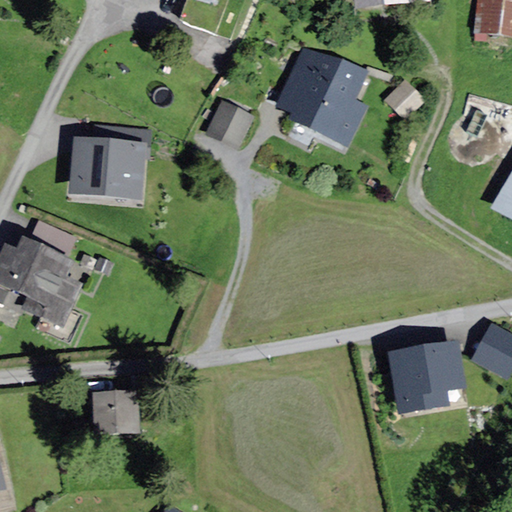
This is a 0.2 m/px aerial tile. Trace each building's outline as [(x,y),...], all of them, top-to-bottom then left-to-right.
[(224,0),(189,0),(182,21),(213,33),(224,0)] [(427,5),(426,0),(357,0),(359,13),(427,5)] [(511,0),(481,0),(478,37),(511,39),(511,0)] [(351,104),(363,77),(305,51),(280,109),(297,116),(294,123),(347,146),(363,109),(351,104)] [(421,101),(406,85),(388,103),(403,119),(421,101)] [(249,119),(222,107),(208,136),(234,148),(249,119)] [(143,152),(76,147),(72,198),(139,203),(143,152)] [(511,221),(511,181),(495,212),(511,221)] [(40,218),(33,234),(70,251),(77,235),(40,218)] [(65,284),(72,268),(24,247),(18,260),(5,254),(0,264),(0,303),(62,331),(80,290),(65,284)] [(511,370),(511,339),(492,329),(474,362),(507,380),(511,370)] [(457,350),(391,361),(400,415),(466,405),(457,350)] [(137,436),(135,399),(97,402),(99,438),(137,436)]
